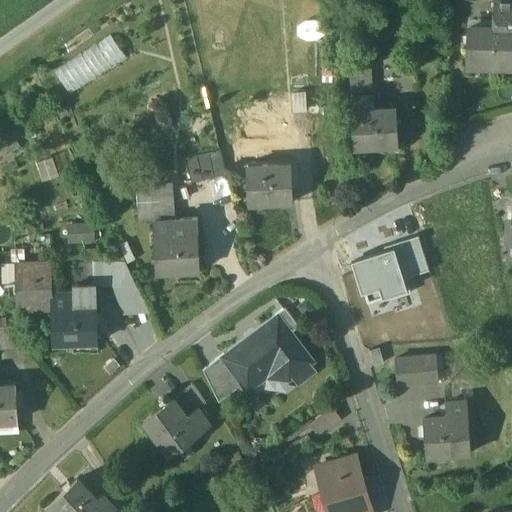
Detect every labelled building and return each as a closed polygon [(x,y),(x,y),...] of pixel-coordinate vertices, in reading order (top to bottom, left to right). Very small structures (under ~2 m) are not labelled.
[(511,0),(496,0),(496,21),(511,22),(511,0)] [(511,22),(496,21),(496,26),(468,25),(467,60),(495,61),(495,66),(511,66),(511,22)] [(370,49),(349,51),(349,61),(371,60),(370,49)] [(371,60),(349,61),(351,96),(373,95),(371,60)] [(373,95),(351,96),(355,148),(399,145),(397,106),(374,107),(373,95)] [(287,101),(268,102),(269,114),(278,113),(288,113),(287,101)] [(269,114),(266,114),(267,135),(279,134),(278,113),(269,114)] [(288,113),(278,113),(279,134),(289,133),(288,113)] [(266,114),(245,115),(247,152),(268,151),(267,135),(266,114)] [(221,149),(186,158),(191,181),(226,173),(221,149)] [(268,151),(247,152),(249,203),(294,202),(292,163),(269,164),(268,151)] [(174,181),(138,183),(140,220),(154,219),(176,218),(174,181)] [(176,218),(154,219),(158,271),(202,269),(199,217),(176,218)] [(68,222),(68,241),(94,241),(94,222),(68,222)] [(406,277),(429,270),(418,236),(384,247),(385,250),(395,247),(404,278),(406,277)] [(406,277),(404,278),(395,247),(385,250),(351,260),(361,292),(364,292),(367,302),(389,295),(391,299),(411,293),(406,277)] [(51,261),(15,262),(16,309),(52,307),(51,291),(52,290),(51,261)] [(97,261),(79,261),(80,283),(80,285),(95,285),(97,285),(97,261)] [(125,261),(97,261),(97,285),(137,285),(125,261)] [(95,285),(80,285),(80,283),(73,283),(73,290),(74,303),(96,303),(95,285)] [(96,303),(74,303),(73,290),(52,290),(51,291),(52,307),(53,343),(98,341),(96,303)] [(276,316),(256,331),(256,337),(250,341),(245,339),(225,354),(224,353),(222,354),(243,382),(248,389),(266,375),(289,378),(305,366),(293,351),(292,344),(286,335),(299,325),(285,307),(275,314),(276,316)] [(10,326),(0,327),(0,348),(13,347),(10,326)] [(379,348),(369,351),(374,365),(384,363),(379,348)] [(222,354),(203,368),(219,401),(243,382),(222,354)] [(437,354),(396,357),(398,383),(439,380),(437,354)] [(0,422),(18,421),(15,382),(0,383),(0,422)] [(190,383),(173,396),(186,414),(197,406),(198,407),(205,401),(190,383)] [(186,414),(173,396),(142,420),(157,441),(168,455),(210,423),(198,407),(197,406),(186,414)] [(448,416),(424,418),(427,457),(472,453),(468,400),(447,401),(448,416)] [(333,406),(312,420),(319,432),(341,418),(333,406)] [(242,462),(236,452),(232,454),(237,464),(242,462)] [(232,454),(221,459),(226,470),(237,464),(232,454)] [(352,455),(316,466),(329,511),(335,511),(348,509),(370,502),(363,479),(360,480),(352,455)] [(76,478),(47,505),(53,511),(109,511),(114,507),(102,494),(96,500),(76,478)]
